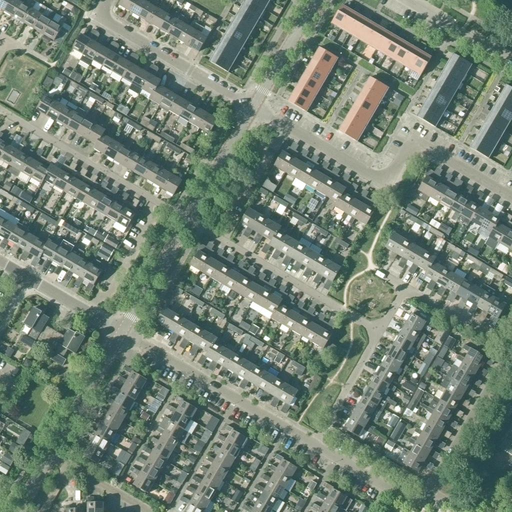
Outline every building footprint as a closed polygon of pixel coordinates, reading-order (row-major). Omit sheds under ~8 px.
[(12,0),(0,0),(0,10),(5,13),(12,0)] [(12,0),(5,13),(14,19),(23,4),(25,0),(19,0),(18,2),(15,0),(12,0)] [(130,12),(136,0),(123,0),(119,6),(130,12)] [(139,18),(148,4),(140,0),(136,0),(130,12),(139,18)] [(260,20),(266,11),(246,0),(241,9),(260,20)] [(246,0),(266,11),(271,2),(266,0),(246,0)] [(33,10),(37,4),(32,1),(28,8),(23,5),(23,4),(14,19),(24,24),(32,10),(33,10)] [(24,24),(34,30),(42,16),(43,16),(47,9),(37,3),(37,4),(33,10),(32,10),(24,24)] [(149,24),(157,10),(148,4),(139,18),(149,24)] [(191,5),(191,6),(187,4),(184,9),(187,12),(189,9),(195,13),(197,9),(191,5)] [(340,30),(351,11),(343,6),(331,25),(340,30)] [(72,11),(71,13),(77,16),(79,12),(80,11),(74,8),(72,11)] [(42,16),(34,30),(44,36),(52,22),(57,14),(47,9),(43,16),(42,16)] [(255,29),(260,20),(241,9),(236,18),(255,29)] [(159,30),(167,16),(157,10),(149,24),(159,30)] [(349,36),(360,16),(351,11),(340,30),(349,36)] [(169,35),(181,15),(177,13),(173,19),(167,16),(159,30),(169,35)] [(52,22),(44,36),(54,42),(61,45),(69,31),(62,27),(67,20),(57,14),(52,22)] [(187,27),(181,24),(185,18),(181,15),(169,35),(179,41),(187,27)] [(358,41),(369,21),(360,16),(349,36),(358,41)] [(250,38),(255,29),(236,18),(230,27),(250,38)] [(367,46),(378,27),(369,21),(358,41),(367,46)] [(189,47),(200,27),(196,24),(192,30),(187,27),(179,41),(189,47)] [(207,39),(201,35),(205,29),(200,27),(189,47),(199,53),(207,39)] [(245,47),(250,38),(230,27),(225,36),(245,47)] [(376,51),(387,32),(378,27),(367,46),(376,51)] [(80,60),(96,32),(94,31),(92,32),(88,39),(81,35),(72,49),(73,50),(70,55),(80,60)] [(92,61),(101,47),(95,43),(100,36),(99,34),(96,32),(80,60),(80,61),(90,67),(93,61),(92,61)] [(385,57),(396,37),(387,32),(376,51),(385,57)] [(239,56),(245,47),(225,36),(220,45),(239,56)] [(393,62),(405,42),(396,37),(385,57),(393,62)] [(402,67),(414,48),(405,42),(393,62),(402,67)] [(102,67),(115,44),(113,43),(111,44),(107,50),(101,47),(92,61),(93,61),(102,67)] [(112,73),(121,58),(115,55),(119,48),(118,46),(115,44),(102,67),(112,73)] [(234,65),(239,56),(220,45),(215,54),(234,65)] [(411,72),(423,53),(414,48),(402,67),(411,72)] [(314,58),(333,69),(338,60),(319,49),(314,58)] [(423,53),(411,72),(420,78),(432,58),(423,53)] [(229,74),(234,65),(215,54),(210,63),(229,74)] [(122,79),(135,56),(134,55),(131,55),(127,62),(121,58),(112,73),(122,79)] [(448,64),(467,76),(473,67),(453,55),(448,64)] [(132,85),(140,70),(134,66),(139,59),(138,57),(135,56),(122,79),(132,85)] [(328,78),(333,69),(314,58),(309,66),(328,78)] [(462,85),(467,76),(448,64),(443,73),(462,85)] [(142,90),(155,67),(153,66),(151,67),(147,74),(140,70),(132,85),(132,84),(129,89),(139,95),(142,90)] [(323,87),(328,78),(309,66),(304,75),(323,87)] [(158,86),(161,82),(154,78),(158,71),(158,69),(155,67),(142,90),(152,96),(158,86)] [(72,75),(73,73),(66,69),(63,74),(70,78),(72,75)] [(457,93),(462,85),(443,73),(438,82),(457,93)] [(77,78),(72,75),(70,78),(79,83),(82,80),(77,77),(77,78)] [(318,96),(323,87),(304,75),(298,84),(318,96)] [(47,78),(43,85),(50,89),(54,82),(47,78)] [(384,98),(389,89),(390,89),(370,78),(365,87),(384,98)] [(0,84),(5,85),(4,97),(12,98),(13,82),(0,81),(0,84)] [(452,102),(457,93),(438,82),(432,91),(452,102)] [(93,84),(89,90),(99,95),(101,92),(97,90),(99,87),(93,84)] [(312,104),(318,96),(298,84),(293,93),(312,104)] [(84,98),(88,91),(79,86),(76,89),(82,93),(80,96),(84,98)] [(168,92),(158,86),(152,96),(149,100),(160,106),(168,92)] [(511,102),(511,89),(506,86),(501,95),(511,102)] [(379,107),(384,98),(365,87),(359,96),(379,107)] [(447,111),(452,102),(432,91),(427,100),(447,111)] [(170,112),(178,98),(168,92),(160,106),(170,112)] [(104,93),(102,97),(109,101),(111,97),(104,93)] [(307,113),(312,104),(293,93),(288,102),(307,113)] [(48,117),(59,97),(56,95),(52,100),(46,96),(37,111),(48,117)] [(405,98),(399,95),(393,104),(399,108),(405,98)] [(511,113),(511,102),(501,95),(496,104),(511,113)] [(374,116),(379,107),(359,96),(354,105),(374,116)] [(66,108),(60,104),(63,99),(59,97),(48,117),(57,123),(66,108)] [(180,118),(188,104),(178,98),(170,112),(180,118)] [(441,120),(447,111),(427,100),(422,108),(441,120)] [(189,123),(198,109),(188,104),(180,118),(189,123)] [(510,124),(511,120),(511,113),(496,104),(490,113),(510,124)] [(368,125),(374,116),(354,105),(349,114),(368,125)] [(116,112),(126,117),(130,111),(120,106),(116,112)] [(67,128),(76,114),(66,108),(57,123),(67,128)] [(436,129),(441,120),(422,108),(417,117),(436,129)] [(199,129),(207,115),(198,109),(189,123),(199,129)] [(330,109),(325,118),(331,121),(336,112),(330,109)] [(505,133),(510,124),(490,113),(485,122),(505,133)] [(77,134),(85,119),(76,114),(67,128),(77,134)] [(363,134),(368,125),(349,114),(344,123),(363,134)] [(207,115),(199,129),(210,135),(218,121),(207,115)] [(145,117),(140,124),(147,128),(151,121),(145,117)] [(87,140),(95,125),(85,119),(77,134),(87,140)] [(151,121),(147,128),(153,132),(156,128),(155,128),(158,124),(151,121)] [(500,142),(505,133),(485,122),(480,131),(500,142)] [(358,143),(363,134),(344,123),(339,132),(358,143)] [(103,135),(103,136),(106,131),(95,125),(87,140),(97,146),(103,135)] [(23,131),(16,140),(25,147),(32,139),(23,131)] [(494,151),(500,142),(480,131),(475,140),(494,151)] [(0,159),(8,145),(7,145),(0,140),(3,135),(0,132),(0,159)] [(113,141),(103,136),(103,135),(97,146),(94,150),(104,156),(113,141)] [(0,159),(0,167),(7,172),(10,166),(19,151),(17,150),(11,147),(14,141),(12,140),(10,139),(7,145),(8,145),(0,159)] [(489,160),(494,151),(475,140),(470,148),(489,160)] [(114,161),(123,147),(113,141),(104,156),(114,161)] [(24,147),(22,146),(20,145),(17,150),(19,151),(10,166),(7,172),(17,178),(20,172),(29,157),(27,157),(21,153),(24,147)] [(124,167),(136,147),(132,145),(129,151),(123,147),(114,161),(124,167)] [(148,145),(145,150),(151,153),(154,148),(148,145)] [(283,172),(292,158),(285,154),(289,148),(285,145),(281,152),(283,153),(275,167),(283,172)] [(142,158),(136,155),(140,150),(136,147),(124,167),(134,173),(142,158)] [(508,159),(511,152),(511,149),(508,147),(503,156),(508,159)] [(17,178),(17,179),(27,185),(31,178),(39,164),(38,163),(31,159),(34,153),(33,152),(31,151),(27,157),(29,157),(20,172),(17,178)] [(294,178),(302,164),(296,160),(299,154),(295,152),(292,158),(283,172),(294,178)] [(44,159),(43,158),(41,157),(38,163),(39,164),(31,178),(42,185),(44,180),(50,170),(41,165),(44,159)] [(144,179),(152,164),(142,158),(134,173),(144,179)] [(294,178),(290,184),(300,190),(304,184),(313,170),(306,166),(309,160),(306,158),(302,164),(294,178)] [(63,172),(61,171),(54,167),(57,161),(54,159),(50,165),(52,166),(50,170),(44,180),(54,186),(63,172)] [(154,184),(162,170),(152,164),(144,179),(154,184)] [(315,191),(323,176),(317,172),(320,166),(316,164),(313,170),(304,184),(315,191)] [(68,167),(66,166),(64,165),(61,171),(63,172),(54,186),(64,192),(73,178),(71,177),(65,173),(68,167)] [(163,190),(172,176),(162,170),(154,184),(163,190)] [(325,196),(333,182),(327,178),(330,172),(326,170),(323,176),(315,191),(325,196)] [(438,183),(436,182),(429,178),(433,173),(429,170),(425,176),(427,177),(416,197),(426,203),(429,198),(438,183)] [(79,173),(77,172),(75,171),(71,177),(73,178),(64,192),(75,198),(83,184),(82,183),(75,179),(79,173)] [(163,190),(174,196),(182,182),(172,176),(163,190)] [(344,188),(337,184),(341,178),(337,176),(333,182),(325,196),(336,203),(341,193),(344,188)] [(448,189),(447,188),(440,184),(443,179),(440,176),(436,182),(438,183),(429,198),(440,204),(448,189)] [(89,179),(87,178),(85,177),(82,183),(83,184),(75,198),(85,205),(94,190),(92,189),(86,185),(89,179)] [(99,185),(97,184),(95,183),(92,189),(94,190),(85,205),(95,211),(104,196),(103,195),(96,191),(99,185)] [(459,196),(457,195),(450,191),(453,185),(450,183),(447,188),(448,189),(440,204),(450,210),(459,196)] [(7,184),(3,190),(8,193),(12,187),(7,184)] [(271,184),(267,190),(269,191),(273,193),(275,189),(277,187),(271,184)] [(14,186),(10,193),(18,198),(22,191),(14,186)] [(110,191),(108,190),(106,189),(103,195),(104,196),(95,211),(106,217),(114,202),(113,201),(106,197),(110,191)] [(469,201),(468,200),(461,196),(464,191),(460,189),(457,195),(459,196),(450,210),(461,216),(469,201)] [(354,219),(362,204),(355,200),(359,194),(355,192),(351,198),(343,212),(354,219)] [(21,194),(19,198),(24,202),(29,205),(33,199),(22,193),(21,194)] [(336,203),(334,207),(343,212),(351,198),(341,193),(336,203)] [(120,197),(118,196),(116,195),(113,201),(114,202),(106,217),(116,223),(125,208),(123,207),(116,203),(120,197)] [(479,207),(478,206),(471,203),(475,197),(471,195),(468,200),(469,201),(461,216),(466,219),(463,224),(468,227),(471,222),(479,207)] [(289,203),(294,206),(297,200),(292,197),(289,203)] [(366,226),(374,212),(366,207),(369,200),(366,198),(362,204),(354,219),(366,226)] [(130,203),(128,202),(127,201),(123,207),(125,208),(116,223),(127,229),(135,214),(127,209),(130,203)] [(490,213),(488,212),(481,209),(485,203),(481,201),(478,206),(479,207),(471,222),(481,228),(490,213)] [(33,214),(32,216),(36,218),(39,212),(29,206),(26,210),(33,214)] [(327,217),(333,210),(328,207),(322,214),(327,217)] [(500,220),(498,218),(491,215),(495,209),(491,207),(488,212),(490,213),(481,228),(491,234),(492,234),(498,224),(500,220)] [(251,230),(260,216),(249,209),(241,223),(251,230)] [(262,236),(270,222),(260,216),(251,230),(262,236)] [(58,223),(56,222),(49,218),(47,222),(54,226),(57,228),(62,220),(60,219),(58,223)] [(16,227),(6,221),(0,231),(0,235),(9,241),(16,227)] [(432,221),(429,225),(438,230),(441,226),(432,221)] [(69,232),(72,226),(65,222),(61,228),(69,232)] [(278,232),(279,233),(282,228),(270,222),(262,236),(272,242),(273,242),(278,232)] [(511,246),(511,232),(510,231),(511,227),(511,223),(510,222),(506,229),(508,230),(500,244),(510,250),(511,246)] [(27,233),(26,233),(28,230),(18,224),(16,227),(9,241),(19,247),(27,233)] [(506,229),(498,224),(492,234),(491,234),(489,238),(500,244),(508,230),(506,229)] [(452,231),(442,225),(438,231),(448,237),(452,231)] [(72,226),(69,232),(77,237),(80,231),(72,226)] [(289,238),(279,233),(278,232),(273,242),(272,242),(269,246),(281,253),(289,238)] [(29,253),(37,240),(27,233),(19,247),(29,253)] [(103,235),(100,240),(104,242),(109,236),(104,233),(103,235)] [(487,247),(489,235),(481,233),(479,245),(487,247)] [(404,241),(403,240),(393,234),(386,247),(396,254),(404,241)] [(108,238),(105,244),(115,249),(118,243),(108,238)] [(291,259),(299,244),(289,238),(281,253),(291,259)] [(48,246),(47,246),(37,240),(29,253),(40,260),(42,256),(48,246)] [(127,240),(124,245),(132,250),(135,246),(127,240)] [(60,247),(50,241),(47,246),(48,246),(42,256),(52,262),(60,247)] [(58,268),(61,270),(62,268),(75,247),(64,241),(60,247),(52,262),(58,266),(58,268)] [(414,247),(404,241),(396,254),(407,260),(414,247)] [(301,265),(310,251),(299,244),(291,259),(301,265)] [(112,255),(115,251),(108,247),(104,245),(97,256),(108,262),(112,255)] [(199,272),(208,257),(201,253),(205,247),(201,245),(197,251),(199,252),(190,266),(199,272)] [(81,260),(84,254),(85,253),(75,247),(62,268),(73,274),(81,260)] [(425,253),(424,253),(414,247),(407,260),(417,266),(425,253)] [(434,263),(436,258),(440,253),(435,250),(431,257),(425,253),(417,266),(427,272),(433,263),(434,263)] [(209,278),(218,263),(212,259),(215,253),(212,251),(208,257),(199,272),(209,278)] [(312,271),(321,257),(310,251),(301,265),(312,271)] [(476,259),(480,254),(475,251),(471,256),(476,259)] [(220,284),(228,269),(222,265),(225,259),(222,257),(218,263),(209,278),(220,284)] [(322,277),(331,263),(321,257),(312,271),(322,277)] [(444,269),(443,269),(446,264),(436,258),(434,263),(433,263),(427,272),(424,277),(435,283),(444,269)] [(91,266),(83,280),(93,286),(105,266),(95,259),(91,266)] [(83,280),(91,266),(81,260),(73,274),(83,280)] [(482,274),(487,267),(477,260),(474,264),(472,267),(479,271),(478,272),(482,274)] [(230,290),(239,275),(233,271),(236,265),(232,263),(228,269),(220,284),(230,290)] [(332,283),(341,269),(331,263),(322,277),(332,283)] [(497,270),(506,276),(511,269),(501,263),(497,270)] [(411,267),(404,277),(411,281),(418,272),(411,267)] [(495,277),(497,273),(487,267),(482,274),(486,276),(488,273),(495,277)] [(241,296),(250,281),(243,277),(246,271),(242,269),(239,275),(230,290),(241,296)] [(454,275),(444,269),(435,283),(446,289),(454,275)] [(251,302),(260,287),(254,283),(257,277),(253,275),(250,281),(241,296),(251,302)] [(456,295),(464,281),(454,275),(446,289),(456,295)] [(280,278),(275,285),(291,297),(295,291),(285,284),(286,282),(280,278)] [(475,287),(474,287),(478,280),(474,278),(470,285),(464,281),(456,295),(466,301),(475,287)] [(261,308),(270,293),(264,289),(267,283),(263,281),(260,287),(251,302),(261,308)] [(485,293),(488,287),(483,285),(480,290),(475,287),(466,301),(477,308),(485,293)] [(263,309),(260,315),(270,320),(271,318),(273,315),(272,314),(278,304),(280,300),(281,299),(274,295),(277,289),(273,287),(270,293),(261,308),(263,309)] [(498,293),(488,288),(488,287),(485,293),(477,308),(487,314),(495,299),(498,293)] [(498,320),(506,306),(509,301),(504,298),(501,303),(495,299),(487,314),(498,320)] [(290,330),(299,316),(292,312),(295,305),(292,303),(288,310),(280,324),(290,330)] [(273,315),(271,318),(280,324),(288,310),(278,304),(272,314),(273,315)] [(37,340),(45,326),(49,319),(41,315),(42,313),(34,309),(25,325),(32,330),(27,338),(24,336),(20,343),(31,349),(37,340)] [(167,329),(175,315),(164,309),(156,323),(167,329)] [(300,336),(309,321),(302,318),(306,312),(302,310),(299,316),(290,330),(300,336)] [(178,335),(186,321),(175,315),(167,329),(178,335)] [(311,342),(319,328),(313,324),(316,317),(312,315),(309,321),(300,336),(311,342)] [(406,325),(405,326),(420,334),(420,333),(423,329),(429,332),(432,327),(421,320),(412,315),(406,325)] [(188,342),(196,328),(186,321),(178,335),(188,342)] [(319,328),(311,342),(323,349),(331,335),(323,330),(327,324),(323,322),(319,328)] [(261,324),(256,331),(263,336),(268,329),(261,324)] [(446,324),(436,342),(442,346),(452,327),(451,327),(446,324)] [(45,326),(37,340),(56,351),(54,354),(50,360),(62,367),(66,360),(63,359),(68,350),(76,354),(85,338),(77,334),(77,335),(68,330),(65,337),(45,326)] [(426,337),(420,333),(420,334),(405,326),(399,336),(414,344),(414,343),(421,347),(426,337)] [(199,348),(207,334),(196,328),(188,342),(199,348)] [(254,337),(257,333),(251,329),(249,334),(254,337)] [(214,343),(215,343),(217,340),(207,334),(199,348),(208,353),(214,343)] [(418,351),(421,347),(414,343),(414,344),(399,336),(393,347),(408,354),(412,347),(418,351)] [(225,349),(215,343),(214,343),(208,353),(206,357),(216,363),(225,349)] [(332,355),(336,348),(330,344),(325,351),(332,355)] [(479,368),(479,367),(485,358),(471,350),(471,349),(465,345),(463,349),(469,353),(465,359),(465,360),(479,368)] [(415,357),(408,354),(393,347),(387,357),(402,365),(402,364),(406,357),(412,361),(415,357)] [(9,348),(5,355),(9,358),(13,351),(9,348)] [(435,357),(438,352),(431,348),(429,353),(432,354),(435,357)] [(227,370),(235,355),(225,349),(216,363),(227,370)] [(435,357),(429,354),(426,359),(432,363),(435,357)] [(237,376),(245,361),(235,355),(227,370),(237,376)] [(450,366),(453,360),(444,356),(441,362),(450,366)] [(465,360),(465,359),(459,356),(457,360),(453,366),(459,369),(458,370),(473,379),(479,368),(465,360)] [(408,368),(402,364),(402,365),(387,357),(381,367),(396,375),(400,368),(406,372),(408,368)] [(248,382),(256,368),(245,361),(237,376),(248,382)] [(426,374),(429,368),(424,365),(421,371),(426,374)] [(458,370),(459,369),(453,366),(447,376),(453,380),(453,381),(467,389),(467,388),(473,379),(458,370)] [(402,378),(396,375),(381,367),(375,378),(389,386),(390,385),(394,378),(400,382),(402,378)] [(141,392),(142,390),(147,381),(133,373),(133,371),(127,368),(125,371),(131,375),(127,381),(126,383),(141,392)] [(258,388),(266,374),(256,368),(248,382),(258,388)] [(268,394),(277,380),(266,374),(258,388),(268,394)] [(453,381),(453,380),(447,376),(445,380),(451,384),(447,390),(447,391),(461,400),(467,389),(453,381)] [(126,383),(127,381),(121,378),(119,382),(125,385),(121,392),(120,394),(135,402),(141,392),(126,383)] [(396,388),(390,385),(389,386),(375,378),(369,388),(383,396),(384,395),(388,389),(394,392),(396,388)] [(279,400),(287,386),(277,380),(268,394),(279,400)] [(417,388),(411,385),(408,390),(414,394),(417,388)] [(287,386),(279,400),(289,406),(298,392),(295,391),(287,386)] [(441,386),(435,397),(441,401),(441,402),(455,410),(461,400),(447,391),(447,390),(441,386)] [(120,394),(121,392),(115,388),(113,392),(119,396),(115,402),(114,404),(129,412),(135,402),(120,394)] [(390,399),(384,395),(383,396),(369,388),(363,398),(377,407),(378,406),(382,399),(388,403),(395,408),(397,404),(390,400),(390,399)] [(423,391),(419,388),(413,399),(417,401),(423,391)] [(159,395),(156,399),(162,403),(165,398),(159,395)] [(411,399),(405,396),(402,402),(408,405),(411,399)] [(191,421),(192,419),(197,411),(183,402),(184,401),(177,397),(175,401),(181,404),(178,411),(177,412),(191,421)] [(441,402),(441,401),(435,397),(433,401),(429,407),(435,411),(434,412),(449,420),(455,410),(441,402)] [(384,409),(378,406),(377,407),(363,398),(357,409),(371,417),(372,416),(376,410),(382,413),(384,409)] [(114,404),(115,402),(109,399),(107,402),(113,406),(109,413),(108,414),(123,423),(129,412),(114,404)] [(155,399),(149,409),(156,413),(159,409),(162,403),(156,399),(155,399)] [(419,402),(417,401),(413,399),(407,409),(412,413),(419,402)] [(242,405),(238,414),(243,417),(248,407),(242,405)] [(177,412),(178,411),(171,407),(169,411),(176,415),(172,421),(171,423),(185,431),(191,421),(177,412)] [(443,431),(449,420),(434,412),(435,411),(429,407),(427,411),(433,415),(429,421),(428,422),(443,431)] [(108,414),(109,413),(103,409),(101,413),(107,417),(103,423),(102,425),(117,433),(123,423),(108,414)] [(378,420),(372,416),(371,417),(357,409),(351,419),(365,427),(366,427),(370,420),(376,423),(378,420)] [(150,417),(144,413),(140,419),(147,422),(150,417)] [(423,418),(422,418),(413,413),(411,418),(420,423),(420,422),(427,425),(423,432),(422,433),(437,441),(443,431),(428,422),(429,421),(423,418)] [(392,430),(397,421),(399,419),(393,415),(387,426),(392,430)] [(171,423),(172,421),(165,417),(163,421),(159,428),(166,432),(165,433),(179,441),(184,445),(190,434),(185,431),(171,423)] [(102,425),(103,423),(97,419),(95,423),(101,427),(97,433),(96,435),(111,443),(117,433),(102,425)] [(367,428),(366,427),(365,427),(351,419),(345,430),(359,438),(364,430),(370,434),(375,437),(377,434),(372,431),(372,430),(367,428)] [(402,434),(406,427),(399,423),(395,430),(402,434)] [(208,424),(205,429),(212,433),(215,428),(208,424)] [(241,450),(242,448),(247,440),(233,431),(234,430),(227,426),(225,430),(231,434),(227,440),(227,442),(241,450)] [(105,452),(111,443),(96,435),(97,433),(88,428),(86,432),(95,437),(91,444),(90,446),(104,454),(105,452)] [(172,452),(179,441),(165,433),(166,432),(159,428),(157,431),(164,435),(159,442),(158,444),(172,452)] [(422,433),(423,432),(416,428),(414,432),(421,435),(417,442),(416,443),(431,451),(437,441),(422,433)] [(397,443),(402,434),(395,430),(390,439),(397,443)] [(227,442),(227,440),(221,436),(219,440),(226,444),(222,450),(221,452),(235,460),(241,450),(227,442)] [(158,444),(159,442),(153,438),(151,442),(157,446),(154,452),(153,454),(167,462),(172,452),(158,444)] [(380,438),(376,445),(383,449),(387,442),(380,438)] [(416,443),(417,442),(411,438),(408,443),(415,446),(411,453),(410,454),(425,462),(431,451),(416,443)] [(82,439),(80,442),(83,444),(89,447),(83,456),(98,465),(104,454),(90,446),(91,444),(85,440),(82,439)] [(511,442),(506,439),(505,439),(500,449),(511,456),(507,465),(511,467),(511,442)] [(200,454),(205,444),(199,440),(193,450),(200,454)] [(395,445),(389,441),(384,448),(391,452),(395,445)] [(114,450),(123,456),(128,448),(119,442),(114,450)] [(13,444),(9,451),(16,455),(20,448),(13,444)] [(221,452),(222,450),(216,447),(213,451),(219,454),(215,461),(214,462),(229,471),(235,460),(221,452)] [(153,454),(154,452),(147,448),(145,452),(151,456),(148,462),(147,464),(161,472),(167,462),(153,454)] [(410,454),(411,453),(405,449),(403,453),(408,456),(404,464),(418,472),(425,462),(410,454)] [(132,456),(131,456),(126,453),(121,461),(128,465),(132,456)] [(7,454),(2,461),(11,466),(15,459),(7,454)] [(191,456),(187,461),(194,464),(197,459),(191,456)] [(291,479),(292,477),(297,469),(283,460),(283,459),(278,456),(275,459),(281,463),(277,469),(277,471),(291,479)] [(214,462),(215,461),(209,457),(207,461),(213,464),(209,471),(208,473),(223,481),(229,471),(214,462)] [(147,464),(148,462),(141,459),(139,463),(145,466),(141,473),(140,475),(154,483),(161,472),(147,464)] [(253,465),(258,468),(261,462),(256,459),(253,465)] [(3,463),(0,467),(0,471),(6,476),(11,468),(3,463)] [(119,463),(113,473),(119,476),(125,466),(120,463),(119,463)] [(277,471),(277,469),(272,465),(269,469),(276,473),(272,480),(271,482),(285,490),(291,479),(277,471)] [(185,466),(182,471),(188,474),(191,469),(185,466)] [(208,473),(209,471),(203,467),(201,471),(207,475),(203,481),(202,483),(217,491),(223,481),(208,473)] [(140,475),(141,473),(135,469),(133,473),(139,477),(134,486),(148,494),(154,483),(140,475)] [(271,482),(272,480),(265,476),(263,480),(269,484),(266,490),(265,492),(279,500),(285,490),(271,482)] [(202,483),(203,481),(197,478),(195,481),(201,485),(197,492),(196,493),(211,502),(217,491),(202,483)] [(317,485),(315,484),(311,482),(307,489),(313,492),(317,485)] [(266,490),(259,486),(257,485),(254,489),(263,494),(259,500),(259,502),(272,511),(279,500),(265,492),(266,490)] [(346,511),(353,502),(347,498),(333,490),(333,488),(327,485),(325,488),(332,492),(328,498),(327,500),(341,509),(340,509),(345,511),(346,511)] [(196,493),(197,492),(191,488),(189,492),(195,496),(191,502),(190,504),(203,511),(204,511),(211,502),(196,493)] [(259,500),(253,497),(251,495),(248,499),(257,504),(253,511),(252,511),(271,511),(272,511),(259,502),(259,500)] [(327,500),(328,498),(321,495),(319,498),(325,502),(321,509),(320,511),(322,511),(338,511),(340,509),(341,509),(327,500)] [(103,511),(104,503),(94,503),(94,498),(88,498),(87,511),(103,511)] [(203,511),(190,504),(191,502),(185,499),(183,502),(189,506),(185,511),(203,511)]
